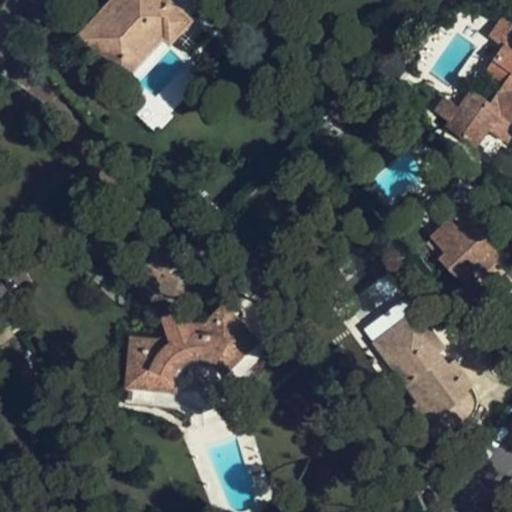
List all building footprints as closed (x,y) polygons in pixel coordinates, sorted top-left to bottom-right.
[(108,0),(77,34),(106,62),(121,47),(127,52),(153,24),(162,33),(179,16),(162,0),(108,0)] [(465,0),(438,0),(438,1),(455,14),(465,0)] [(511,30),(511,29),(511,20),(503,14),(499,19),(511,30)] [(511,29),(511,30),(499,19),(488,35),(501,45),(485,68),(502,81),(489,99),(471,87),(458,105),(443,95),(432,110),(448,120),(443,126),(458,136),(461,132),(479,144),(490,129),(507,139),(511,131),(511,29)] [(121,47),(106,62),(120,75),(134,59),(127,52),(121,47)] [(350,85),(354,79),(349,75),(340,85),(326,107),(341,119),(360,92),(350,85)] [(300,152),(294,158),(302,167),(309,160),(300,152)] [(470,287),(511,247),(484,218),(482,220),(468,206),(434,237),(449,254),(444,260),(470,287)] [(511,262),(511,247),(470,287),(478,295),(511,262)] [(225,395),(227,384),(232,390),(274,349),(241,316),(249,308),(231,290),(210,311),(195,311),(189,297),(159,308),(165,325),(156,335),(128,333),(124,389),(178,393),(184,404),(196,410),(210,410),(221,402),(225,395)] [(424,316),(464,367),(497,339),(455,292),(424,316)] [(400,311),(413,328),(421,322),(424,316),(415,301),(400,311)] [(328,315),(344,336),(355,327),(340,307),(328,315)] [(0,311),(0,338),(12,331),(0,311)] [(458,372),(464,367),(424,316),(421,322),(458,372)] [(447,396),(464,385),(466,383),(458,372),(421,322),(413,328),(381,352),(415,398),(410,402),(424,420),(451,402),(447,396)] [(458,372),(466,383),(472,379),(464,367),(458,372)] [(470,397),(464,385),(447,396),(451,402),(424,420),(433,433),(470,407),(470,397)] [(184,404),(178,393),(124,389),(123,399),(184,404)]
